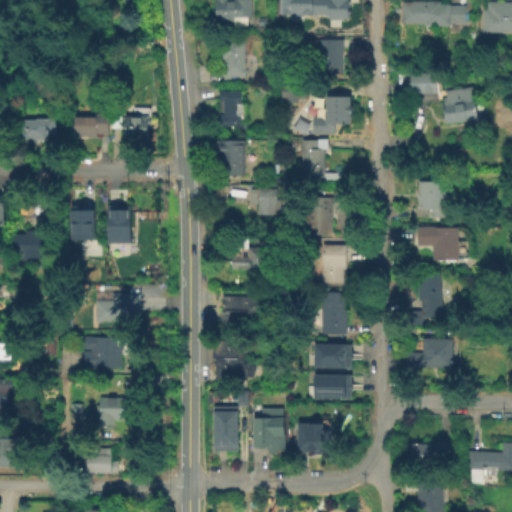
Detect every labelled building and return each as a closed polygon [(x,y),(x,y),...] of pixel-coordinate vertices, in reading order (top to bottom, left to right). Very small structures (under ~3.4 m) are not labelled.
[(231,26),(231,18),(212,18),(212,0),(249,0),(249,15),(245,15),(245,26),(231,26)] [(277,0),(277,14),(310,14),(310,0),(277,0)] [(311,0),(311,13),(326,14),(326,18),(346,18),(346,0),(311,0)] [(423,0),(423,22),(400,21),(400,0),(423,0)] [(464,21),(447,21),(447,25),(423,25),(423,22),(423,0),(439,0),(439,3),(464,3),(464,21)] [(502,0),(502,30),(479,30),(479,6),(482,6),(482,0),(502,0)] [(511,30),(502,30),(502,0),(511,0),(511,30)] [(268,16),(269,25),(257,25),(257,16),(268,16)] [(344,37),(344,73),(319,72),(319,36),(344,37)] [(245,39),(245,78),(232,78),(231,81),(223,81),(223,69),(220,69),(220,63),(218,63),(218,41),(224,41),(224,39),(245,39)] [(408,94),(408,74),(437,74),(437,94),(408,94)] [(305,85),(305,99),(298,99),(298,103),(284,103),(284,98),(281,99),(282,85),(305,85)] [(479,118),(446,123),(443,103),(445,103),(444,97),(448,97),(447,90),(474,86),(479,118)] [(241,91),(241,103),(246,103),(246,119),(242,119),(242,126),(219,127),(219,115),(224,114),(223,101),(220,101),(220,91),(241,91)] [(336,134),(313,135),(313,119),(327,118),(327,95),(335,93),(352,95),(352,123),(336,123),(336,134)] [(152,108),(152,116),(148,116),(149,132),(126,131),(126,115),(133,115),(132,107),(152,108)] [(0,109),(10,109),(10,135),(0,135),(0,109)] [(106,112),(106,133),(94,132),(93,136),(72,135),(73,113),(93,114),(93,112),(106,112)] [(121,113),(121,128),(111,128),(111,113),(121,113)] [(56,118),(56,135),(48,135),(48,140),(23,140),(23,119),(37,120),(37,118),(56,118)] [(327,139),(327,149),(324,149),(323,172),(341,172),(341,182),(301,182),(302,155),(291,154),(291,141),(302,141),(302,139),(327,139)] [(245,140),(244,175),(217,174),(218,140),(245,140)] [(446,179),(446,187),(449,187),(449,198),(444,198),(443,208),(448,208),(448,217),(428,217),(428,209),(418,209),(418,181),(440,181),(440,179),(446,179)] [(277,189),(278,200),(281,199),(281,215),(258,215),(259,204),(251,205),(251,190),(277,189)] [(352,211),(335,212),(333,191),(350,190),(352,211)] [(334,196),(333,234),(300,234),(300,209),(306,209),(306,196),(334,196)] [(70,208),(94,208),(94,239),(70,239),(70,208)] [(130,232),(131,243),(108,243),(108,209),(130,209),(130,232)] [(458,227),(458,260),(432,260),(432,246),(417,246),(418,227),(458,227)] [(42,229),(42,260),(17,260),(17,233),(29,233),(29,229),(42,229)] [(270,256),(269,269),(258,269),(258,276),(245,276),(245,268),(230,268),(231,238),(247,239),(247,247),(264,247),(264,256),(270,256)] [(344,267),(343,284),(322,283),(323,244),(347,246),(346,267),(344,267)] [(441,274),(444,313),(439,313),(440,315),(434,315),(434,325),(407,326),(406,310),(422,309),(422,300),(419,300),(417,275),(441,274)] [(346,292),(345,308),(349,308),(348,333),(322,333),(323,291),(346,292)] [(141,294),(141,315),(135,314),(134,323),(104,322),(105,300),(114,300),(114,293),(141,294)] [(222,325),(222,296),(253,296),(253,325),(222,325)] [(123,337),(123,368),(85,367),(86,336),(123,337)] [(454,338),(453,367),(407,365),(407,350),(424,351),(424,337),(454,338)] [(0,339),(13,340),(13,361),(0,360),(0,339)] [(256,363),(256,377),(249,377),(249,380),(217,379),(217,362),(213,362),(213,340),(240,340),(240,350),(244,350),(244,354),(247,354),(246,363),(256,363)] [(312,342),(349,343),(349,351),(350,351),(350,359),(349,359),(349,367),(312,366),(312,342)] [(312,373),(349,374),(349,381),(350,381),(350,390),(349,390),(349,398),(312,397),(312,373)] [(12,406),(12,409),(3,409),(3,413),(0,412),(0,378),(16,378),(16,388),(12,388),(13,405),(12,406)] [(126,397),(125,429),(99,428),(100,396),(126,397)] [(213,412),(238,412),(238,448),(213,448),(213,412)] [(329,418),(329,451),(321,451),(321,448),(298,448),(298,450),(295,450),(295,421),(311,421),(311,418),(329,418)] [(252,447),(252,420),(287,420),(287,448),(252,447)] [(0,426),(15,426),(15,467),(0,467),(0,426)] [(455,443),(454,458),(438,458),(438,466),(413,466),(414,457),(408,457),(408,443),(439,444),(439,442),(455,443)] [(511,443),(511,470),(498,470),(498,473),(497,473),(497,476),(485,476),(484,483),(471,483),(471,469),(468,469),(469,451),(502,452),(503,443),(511,443)] [(113,449),(113,461),(119,461),(119,473),(86,473),(86,449),(113,449)] [(444,480),(444,511),(421,511),(421,507),(419,507),(418,480),(444,480)]
